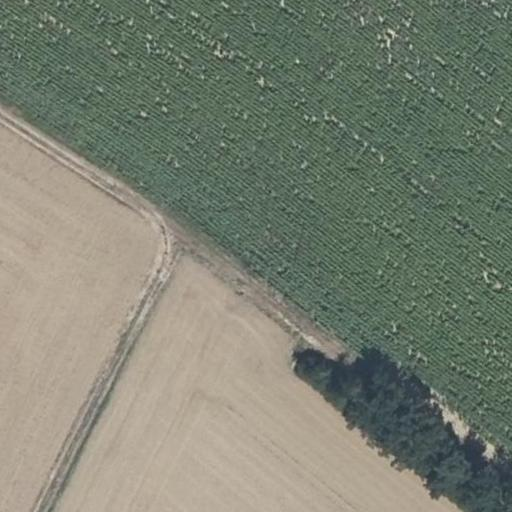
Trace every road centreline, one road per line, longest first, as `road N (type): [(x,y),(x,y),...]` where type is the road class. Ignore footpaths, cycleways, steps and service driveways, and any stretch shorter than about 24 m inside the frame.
road 1 (track): [(0,112),(164,223),(31,511)]
road 2 (track): [(164,223),(511,496)]
